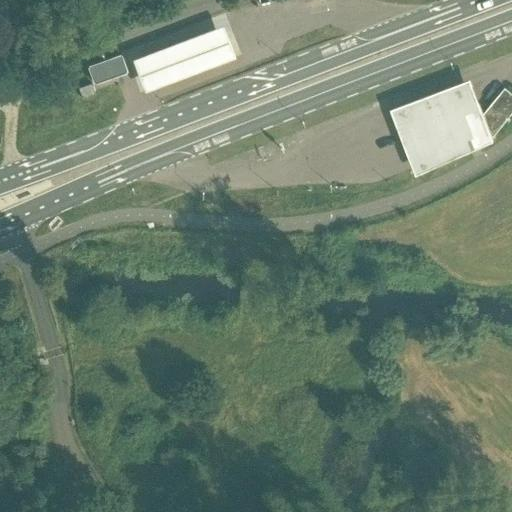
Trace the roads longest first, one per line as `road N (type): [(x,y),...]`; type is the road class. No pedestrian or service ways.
road 1 (primary): [(10,221),(511,23)]
road 2 (primary): [(483,0),(9,178)]
road 3 (track): [(0,175),(76,244),(249,253),(239,347),(215,359),(233,402)]
road 4 (unclassified): [(222,0),(88,50),(11,93),(9,178)]
